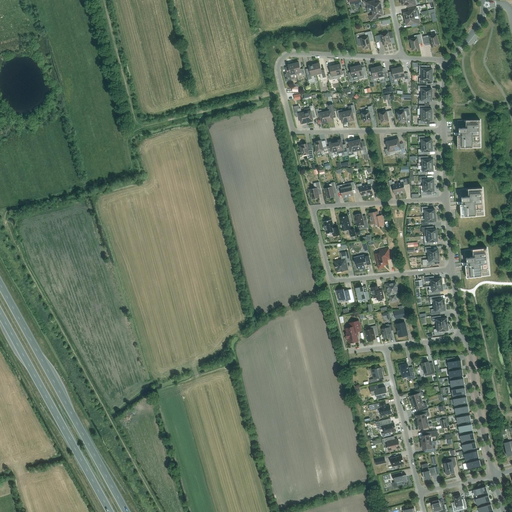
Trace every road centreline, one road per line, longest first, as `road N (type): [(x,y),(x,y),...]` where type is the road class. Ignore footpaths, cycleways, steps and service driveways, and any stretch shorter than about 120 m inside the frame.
road 1 (residential): [(444,131),(293,130),(277,72),(284,56),(402,58)]
road 2 (residential): [(447,199),(319,207),(314,214),(332,280),(451,269)]
road 3 (trunk): [(127,511),(0,283)]
road 4 (trunk): [(0,315),(108,511)]
road 5 (residential): [(420,493),(385,347)]
road 6 (residential): [(493,475),(469,344),(461,337)]
